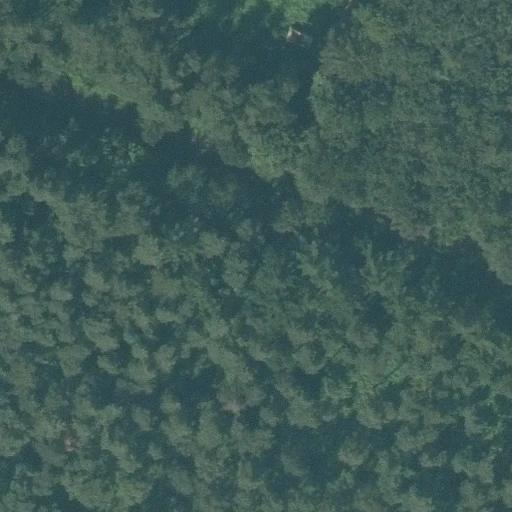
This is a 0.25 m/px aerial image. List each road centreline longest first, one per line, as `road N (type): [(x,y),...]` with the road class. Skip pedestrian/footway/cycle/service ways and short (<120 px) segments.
road 1 (track): [(277,151),(0,47)]
road 2 (track): [(511,239),(277,151)]
road 3 (track): [(277,151),(338,0)]
